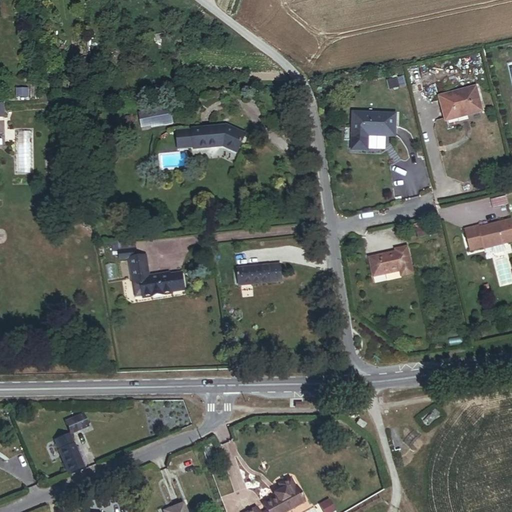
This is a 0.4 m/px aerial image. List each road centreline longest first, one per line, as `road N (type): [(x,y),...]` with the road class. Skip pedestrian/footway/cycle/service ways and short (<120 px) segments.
road 1 (unclassified): [(327,224),(303,83),(202,0)]
road 2 (residential): [(3,511),(218,417)]
road 3 (tertiary): [(0,390),(210,386)]
road 4 (unclassified): [(355,383),(327,224)]
road 5 (tertiary): [(355,383),(511,359)]
road 6 (tertiary): [(227,386),(355,383)]
